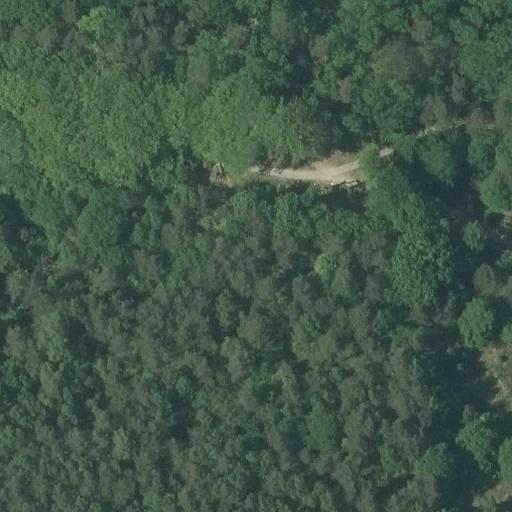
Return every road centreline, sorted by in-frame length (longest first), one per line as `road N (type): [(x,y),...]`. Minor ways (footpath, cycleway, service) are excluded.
road 1 (track): [(323,174),(272,151),(179,129),(0,112)]
road 2 (track): [(511,247),(448,211),(323,174)]
